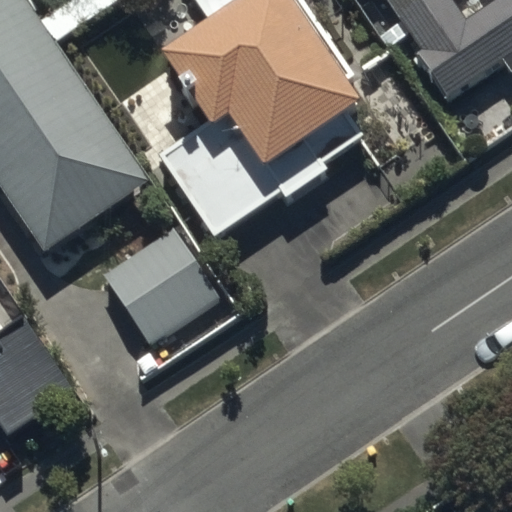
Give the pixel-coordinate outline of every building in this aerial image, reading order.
[(151,200),(16,0),(0,0),(0,203),(46,271),(151,200)] [(356,89),(296,0),(196,0),(193,3),(218,40),(118,108),(216,253),(283,208),(286,213),(330,183),(327,178),(367,151),(355,134),(365,126),(345,97),(356,89)] [(511,0),(379,0),(402,31),(379,47),(389,61),(411,45),(418,55),(413,59),(452,113),(504,75),(511,85),(511,0)] [(174,242),(106,285),(151,357),(219,315),(174,242)] [(0,432),(10,449),(79,408),(33,331),(0,350),(0,432)]
